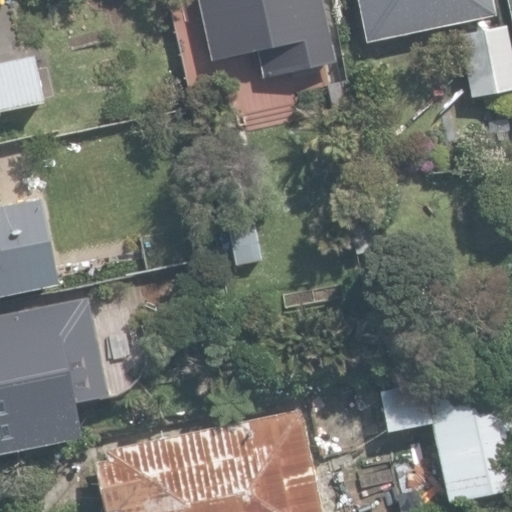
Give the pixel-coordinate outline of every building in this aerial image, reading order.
[(258,49),(265,78),(339,61),(325,0),(198,0),(212,59),(258,49)] [(359,0),(368,40),(496,14),(493,0),(359,0)] [(473,96),(473,98),(511,89),(511,41),(508,23),(459,33),(473,96)] [(0,109),(43,101),(33,53),(0,59),(0,109)] [(0,294),(59,282),(40,195),(0,203),(0,294)] [(0,313),(0,450),(82,435),(75,400),(106,394),(87,297),(0,313)] [(430,422),(445,502),(511,488),(511,380),(509,364),(377,390),(385,431),(430,422)] [(320,511),(299,409),(107,448),(107,456),(95,460),(104,511),(101,511),(320,511)]
